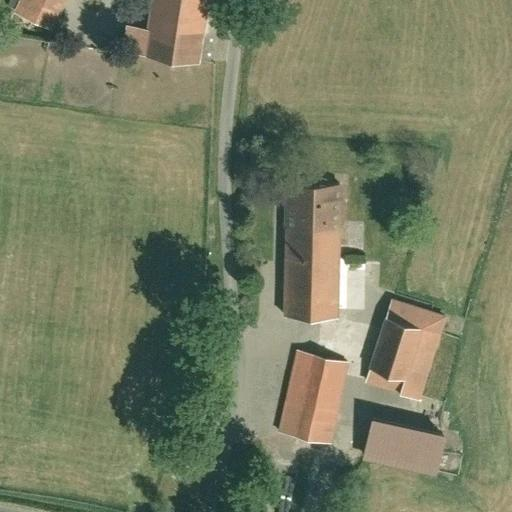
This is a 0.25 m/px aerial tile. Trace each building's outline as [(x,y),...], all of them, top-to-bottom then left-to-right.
[(1,0),(0,2),(0,5),(48,30),(63,0),(1,0)] [(147,0),(140,49),(196,58),(205,0),(147,0)] [(280,317),(335,318),(337,182),(282,181),(280,317)] [(443,315),(387,297),(364,366),(368,368),(362,387),(392,396),(398,377),(420,385),(443,315)] [(294,348),(274,432),(328,445),(348,361),(294,348)] [(438,434),(365,416),(355,453),(429,471),(438,434)]
